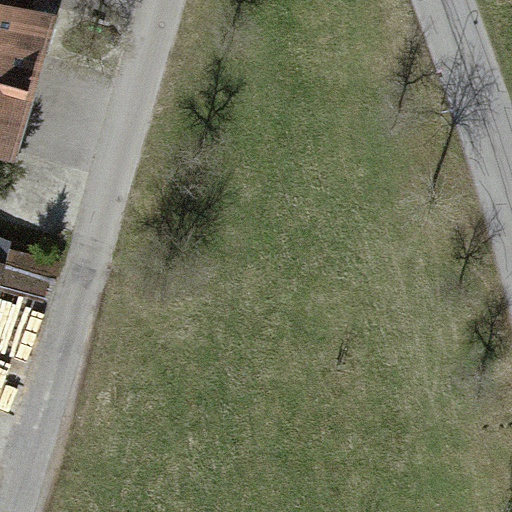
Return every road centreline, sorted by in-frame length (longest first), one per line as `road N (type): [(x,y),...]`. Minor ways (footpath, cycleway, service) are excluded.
road 1 (residential): [(16,511),(180,0)]
road 2 (residential): [(454,0),(511,157)]
